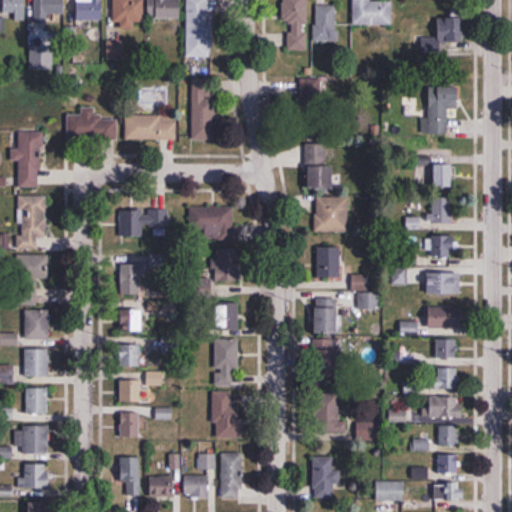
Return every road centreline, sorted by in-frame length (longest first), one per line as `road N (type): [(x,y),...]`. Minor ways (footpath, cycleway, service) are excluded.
road 1 (residential): [(275,511),(275,261),(250,103),(245,0)]
road 2 (residential): [(492,511),(492,0)]
road 3 (residential): [(84,511),(84,196),(92,180),(109,172),(262,170)]
